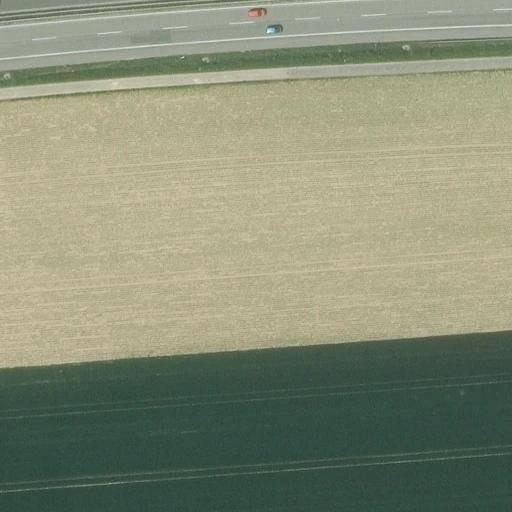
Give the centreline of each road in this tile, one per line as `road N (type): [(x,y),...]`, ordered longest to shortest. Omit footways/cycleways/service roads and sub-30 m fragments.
road 1 (motorway): [(0,47),(511,11)]
road 2 (track): [(511,64),(0,95)]
